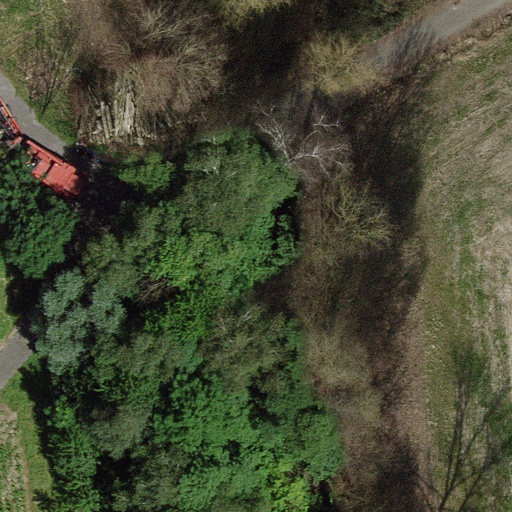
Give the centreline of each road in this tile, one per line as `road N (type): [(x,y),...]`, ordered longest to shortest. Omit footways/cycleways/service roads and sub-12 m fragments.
road 1 (track): [(397,511),(382,448),(363,61)]
road 2 (track): [(108,255),(332,75),(363,61)]
road 3 (track): [(0,58),(108,255)]
road 4 (track): [(108,255),(0,381)]
road 5 (track): [(363,61),(478,0)]
